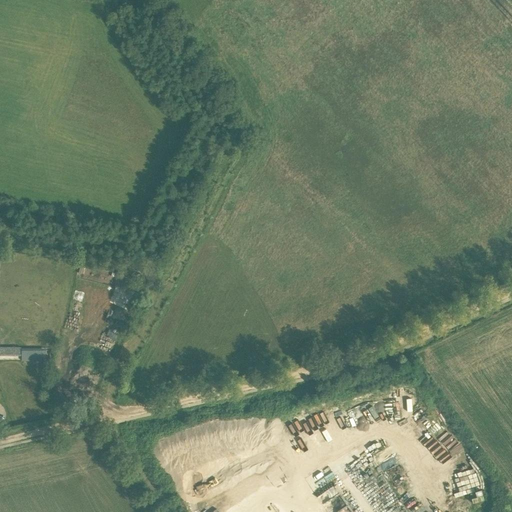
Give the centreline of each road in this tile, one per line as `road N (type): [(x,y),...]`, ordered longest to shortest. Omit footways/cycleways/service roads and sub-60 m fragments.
road 1 (track): [(511,289),(351,359),(0,441)]
road 2 (unknown): [(302,511),(299,480),(367,438),(393,438),(434,478)]
